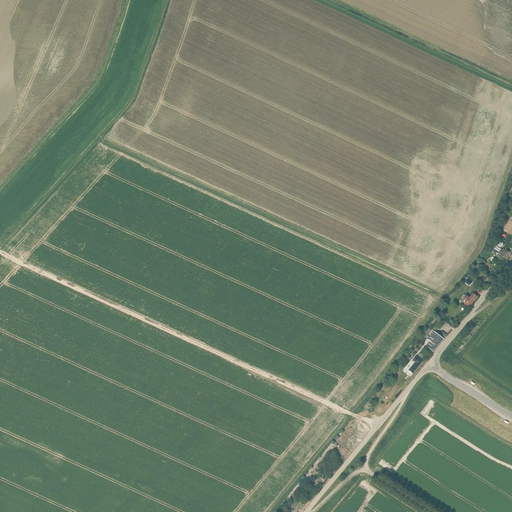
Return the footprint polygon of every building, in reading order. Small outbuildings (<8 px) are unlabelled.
[(501,250),(500,249),(504,244),(499,241),(492,252),(500,258),(502,256),(506,259),(509,254),(502,249),(501,250)] [(472,294),(472,295),(469,298),(466,296),(461,301),(469,307),(477,297),(472,294)] [(424,338),(430,331),(427,328),(421,336),(424,338)] [(439,336),(432,331),(426,339),(429,341),(426,346),(431,350),(430,350),(431,351),(431,350),(433,352),(443,339),(446,335),(442,332),(439,336)] [(416,357),(413,361),(415,363),(409,370),(413,374),(422,362),(421,361),(416,357)]
